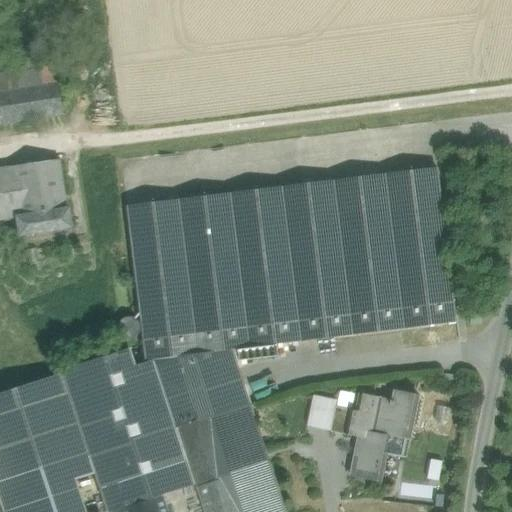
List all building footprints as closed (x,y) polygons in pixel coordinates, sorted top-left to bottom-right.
[(56,68),(16,74),(19,90),(58,84),(56,68)] [(16,74),(0,76),(0,92),(19,90),(16,74)] [(19,90),(0,92),(0,125),(63,115),(58,84),(19,90)] [(0,221),(17,219),(14,201),(65,193),(60,160),(0,169),(0,221)] [(437,170),(127,208),(145,361),(154,360),(233,350),(456,323),(437,170)] [(65,193),(14,201),(17,219),(20,237),(72,229),(69,209),(67,209),(65,193)] [(154,360),(136,366),(130,349),(61,371),(62,374),(83,437),(90,460),(94,474),(106,511),(112,511),(195,485),(176,428),(154,360)] [(233,350),(154,360),(176,428),(178,427),(250,404),(251,405),(251,404),(233,350)] [(62,374),(0,394),(0,499),(4,511),(85,511),(75,481),(94,474),(90,460),(83,437),(62,374)] [(393,401),(360,394),(357,412),(352,411),(348,430),(360,432),(351,477),(380,483),(386,454),(406,457),(418,396),(395,391),(393,401)] [(304,425),(329,429),(335,398),(310,393),(304,425)] [(250,404),(178,427),(205,511),(285,511),(251,405),(250,404)] [(352,411),(335,407),(330,432),(347,435),(348,430),(352,411)] [(167,511),(163,496),(114,511),(167,511)]
